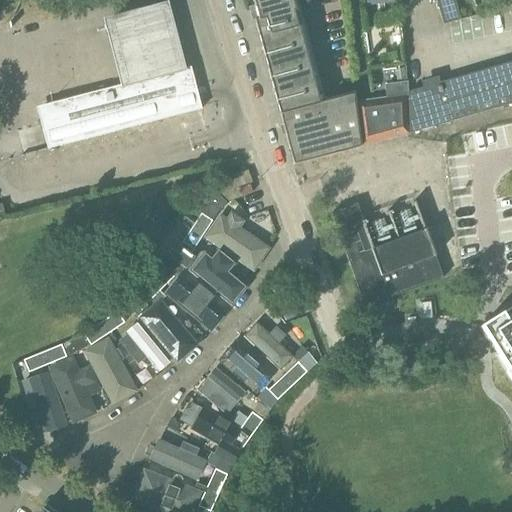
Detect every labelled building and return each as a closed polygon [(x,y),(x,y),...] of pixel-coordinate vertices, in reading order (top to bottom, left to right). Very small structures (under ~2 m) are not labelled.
[(101,18),(120,86),(184,68),(166,0),(101,18)] [(252,9),(293,165),(360,148),(354,103),(356,103),(355,96),(354,93),(320,102),(293,0),(252,0),(254,8),(252,9)] [(435,0),(443,24),(461,20),(455,0),(435,0)] [(511,0),(499,0),(502,9),(503,9),(511,6),(511,0)] [(511,62),(423,88),(409,92),(410,134),(511,104),(511,62)] [(190,72),(187,70),(186,70),(182,70),(120,86),(45,105),(42,108),(39,111),(39,116),(47,150),(201,110),(192,76),(190,72)] [(355,96),(356,103),(354,103),(360,148),(409,135),(408,96),(358,103),(356,95),(355,96)] [(179,248),(190,255),(220,210),(208,203),(201,214),(190,231),(179,248)] [(368,311),(383,306),(390,303),(392,303),(391,299),(443,280),(435,258),(435,257),(426,231),(425,231),(415,204),(363,223),(356,206),(331,215),(332,217),(349,263),(348,264),(349,267),(350,267),(361,299),(362,302),(366,312),(368,311)] [(255,275),(273,250),(224,219),(220,225),(209,243),(255,275)] [(232,306),(253,276),(207,245),(197,261),(189,271),(232,306)] [(171,258),(171,259),(185,270),(195,258),(190,255),(179,248),(171,258)] [(174,277),(164,268),(150,282),(136,297),(144,305),(145,306),(174,277)] [(209,336),(230,313),(189,279),(182,286),(168,301),(209,336)] [(127,305),(126,306),(138,319),(149,310),(145,306),(144,305),(136,297),(127,305)] [(430,303),(420,304),(421,320),(432,319),(430,303)] [(176,365),(199,343),(164,307),(152,318),(144,326),(176,365)] [(511,307),(480,328),(511,379),(511,307)] [(125,323),(117,312),(100,324),(84,335),(86,338),(91,346),(125,323)] [(261,323),(247,339),(283,373),(297,360),(261,323)] [(153,385),(176,367),(142,325),(142,326),(132,332),(121,339),(153,385)] [(84,335),(74,339),(81,351),(91,346),(86,338),(84,335)] [(72,340),(61,345),(67,358),(81,351),(74,339),(72,340)] [(115,409),(142,387),(112,341),(95,352),(88,357),(115,409)] [(67,358),(61,345),(42,353),(47,365),(67,358)] [(229,345),(216,361),(247,388),(260,372),(229,345)] [(28,373),(47,365),(42,353),(24,361),(28,373)] [(307,354),(298,363),(268,391),(265,388),(263,390),(256,384),(248,393),(256,399),(269,411),(270,411),(277,401),(277,400),(293,385),(307,372),(306,372),(315,364),(307,354)] [(55,380),(73,424),(95,416),(70,360),(69,360),(50,368),(55,380)] [(241,404),(248,394),(212,364),(191,392),(208,406),(229,421),(241,404)] [(24,388),(40,437),(60,431),(45,392),(40,379),(22,387),(24,388)] [(212,439),(224,422),(186,398),(172,419),(191,430),(188,435),(195,438),(198,432),(213,440),(212,439)] [(263,421),(270,411),(269,411),(256,399),(246,411),(250,414),(247,419),(238,412),(230,422),(251,437),(262,420),(263,421)] [(251,437),(230,422),(230,423),(226,420),(223,425),(233,432),(237,428),(239,430),(228,446),(218,440),(212,449),(234,461),(239,453),(251,437)] [(211,470),(218,459),(164,428),(149,456),(206,484),(211,470)] [(207,488),(218,493),(219,493),(227,475),(233,465),(220,458),(214,470),(215,470),(207,488)] [(134,498),(171,511),(193,511),(195,507),(201,494),(188,489),(145,471),(134,498)] [(195,511),(210,511),(219,493),(218,493),(207,488),(206,488),(196,484),(194,489),(204,494),(195,511)]
